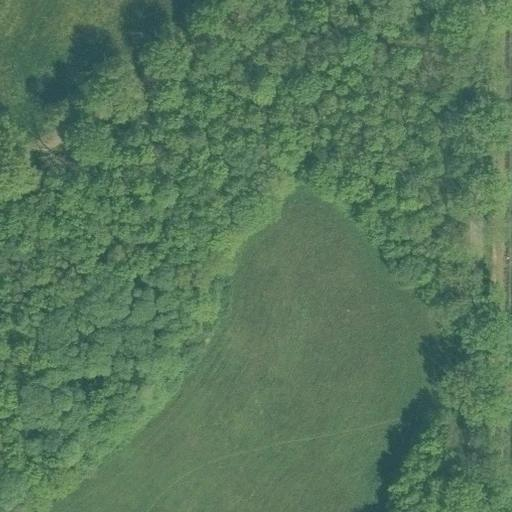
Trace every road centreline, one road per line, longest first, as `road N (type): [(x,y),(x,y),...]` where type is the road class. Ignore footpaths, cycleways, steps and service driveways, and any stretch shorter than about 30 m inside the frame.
road 1 (unclassified): [(474,511),(478,0)]
road 2 (unclassified): [(0,165),(149,85),(261,0)]
